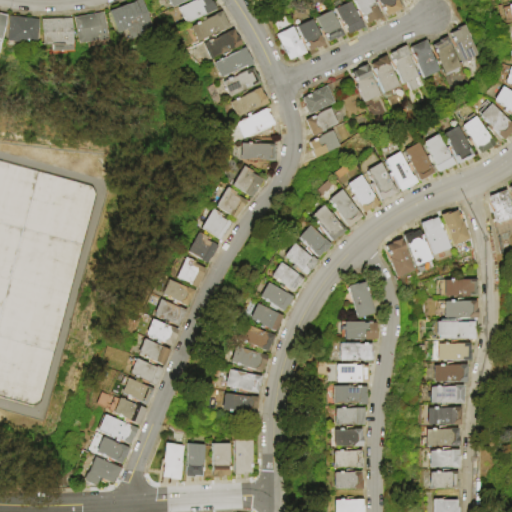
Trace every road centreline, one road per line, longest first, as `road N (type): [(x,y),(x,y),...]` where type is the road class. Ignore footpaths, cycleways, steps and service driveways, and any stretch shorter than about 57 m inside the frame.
road 1 (residential): [(119,511),(208,289),(293,157),(281,90),(233,0)]
road 2 (tertiary): [(276,494),(280,380),(331,272),(405,212),(511,161)]
road 3 (residential): [(471,511),(472,436),(491,313),(487,256),(466,186)]
road 4 (residential): [(276,494),(0,506)]
road 5 (residential): [(377,511),(394,330),(385,281),(359,246)]
road 6 (residential): [(281,90),(434,16)]
